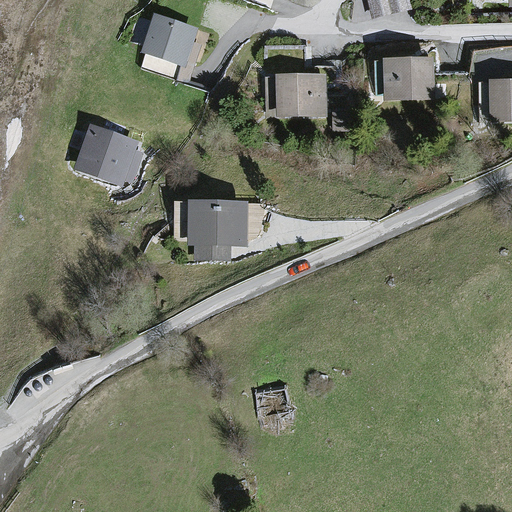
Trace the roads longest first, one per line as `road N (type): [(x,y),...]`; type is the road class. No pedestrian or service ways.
road 1 (residential): [(0,438),(209,314),(511,182)]
road 2 (residential): [(511,31),(333,38),(328,20),(339,0)]
